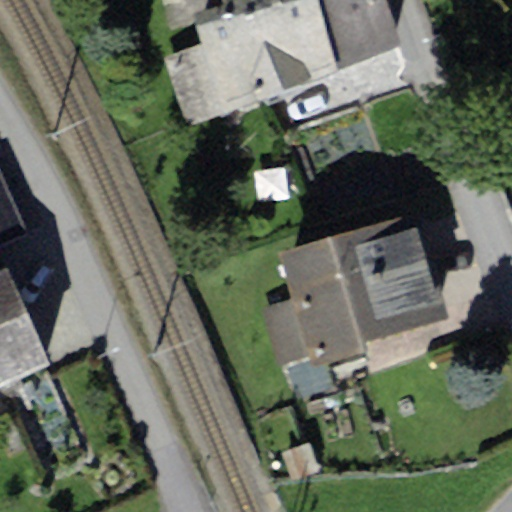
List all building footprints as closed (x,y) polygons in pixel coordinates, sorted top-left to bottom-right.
[(327,78),(303,0),(225,0),(228,6),(194,16),(204,46),(227,116),(256,104),(327,78)] [(404,49),(388,0),(303,0),(327,78),(404,49)] [(188,128),(227,116),(204,46),(165,59),(188,128)] [(419,212),(280,255),(294,300),(312,359),(315,369),(366,353),(363,343),(451,316),(419,212)] [(7,270),(0,272),(0,388),(51,365),(7,270)] [(280,369),(312,359),(294,300),(262,310),(280,369)]
